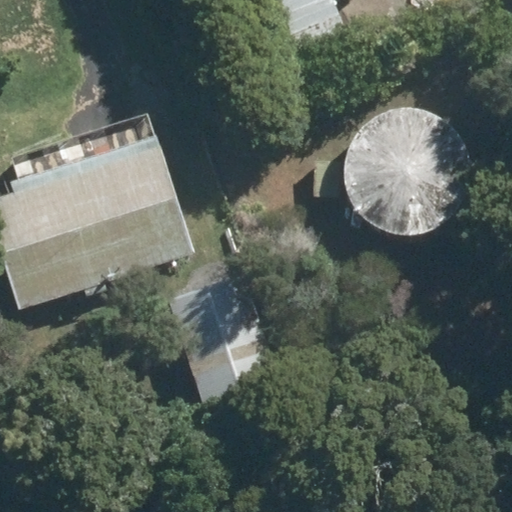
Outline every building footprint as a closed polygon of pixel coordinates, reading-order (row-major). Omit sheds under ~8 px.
[(333,0),(272,0),(298,62),(350,41),(333,0)] [(367,218),(384,229),(404,234),(425,231),(443,223),(458,209),(467,190),(471,170),(467,150),(457,132),(441,119),(423,111),(402,109),(382,115),(365,126),(352,143),(346,163),(347,183),(354,203),(367,218)] [(9,193),(11,200),(0,203),(0,271),(15,317),(81,293),(85,302),(105,295),(102,287),(189,256),(150,143),(9,193)] [(339,164),(311,164),(311,201),(339,201),(339,164)] [(280,393),(240,281),(163,308),(203,419),(280,393)]
